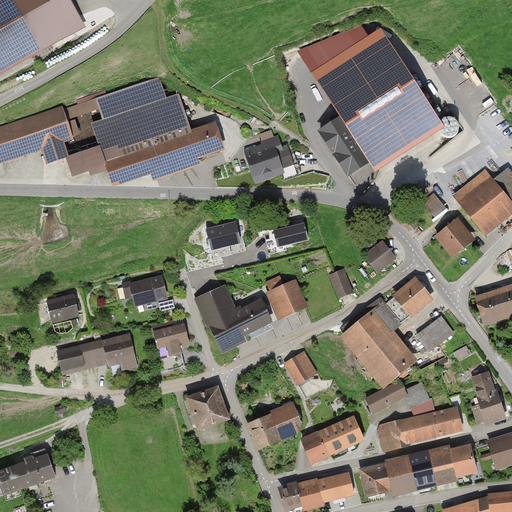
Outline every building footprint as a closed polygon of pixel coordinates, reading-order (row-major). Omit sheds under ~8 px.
[(63,0),(1,0),(0,1),(0,61),(75,20),(63,0)] [(379,33),(310,78),(376,180),(445,135),(379,33)] [(100,113),(103,124),(168,103),(160,79),(64,111),(74,143),(92,137),(85,118),(100,113)] [(103,124),(93,127),(101,151),(70,162),(67,162),(73,181),(90,175),(92,180),(109,174),(115,189),(153,176),(155,182),(200,166),(199,162),(225,153),(216,127),(193,135),(180,98),(168,103),(103,124)] [(63,108),(0,128),(0,166),(43,153),(48,169),(67,162),(70,162),(65,148),(75,145),(74,143),(64,111),(63,108)] [(266,143),(247,149),(258,180),(292,171),(287,157),(293,156),(286,138),(279,140),(278,132),(264,136),(266,143)] [(511,198),(497,180),(465,206),(488,234),(511,214),(511,198)] [(435,194),(424,203),(433,216),(444,207),(435,194)] [(481,243),(462,220),(444,235),(463,257),(481,243)] [(236,223),(207,230),(212,252),(241,245),(236,223)] [(275,238),(267,240),(271,255),(286,251),(285,246),(309,241),(305,225),(274,232),(275,238)] [(390,244),(369,258),(380,276),(402,262),(390,244)] [(348,270),(333,275),(340,297),(356,292),(348,270)] [(170,275),(126,284),(128,293),(136,291),(139,304),(175,298),(170,275)] [(270,286),(281,283),(280,277),(268,280),(270,286)] [(301,281),(273,293),(286,321),(313,308),(301,281)] [(415,281),(372,316),(388,335),(431,299),(415,281)] [(232,288),(199,302),(222,355),(255,341),(253,336),(277,326),(266,300),(241,311),(232,288)] [(511,291),(477,301),(483,326),(511,318),(511,291)] [(80,297),(51,303),(55,323),(84,317),(80,297)] [(442,315),(416,333),(428,350),(454,332),(442,315)] [(372,316),(349,335),(387,382),(411,363),(388,335),(372,316)] [(181,321),(151,327),(157,356),(187,350),(187,347),(195,345),(191,325),(182,326),(181,321)] [(132,335),(57,353),(62,372),(111,361),(112,365),(123,362),(124,367),(139,364),(132,335)] [(455,352),(460,360),(471,353),(467,345),(455,352)] [(307,352),(286,363),(299,387),(320,376),(307,352)] [(497,376),(474,380),(483,427),(511,420),(511,410),(509,397),(502,399),(497,376)] [(403,384),(365,402),(370,414),(408,397),(403,384)] [(425,384),(408,392),(417,409),(433,401),(425,384)] [(220,391),(189,402),(199,433),(230,423),(220,391)] [(54,406),(58,415),(68,410),(65,402),(54,406)] [(302,405),(250,425),(259,451),(312,431),(302,405)] [(460,410),(378,428),(383,452),(465,435),(460,410)] [(357,420),(300,442),(308,464),(366,442),(357,420)] [(511,436),(488,444),(496,469),(511,464),(511,436)] [(476,440),(359,466),(365,494),(394,488),(395,491),(462,475),(462,472),(482,467),(476,440)] [(27,464),(0,474),(0,479),(7,497),(60,477),(53,457),(45,460),(43,454),(25,460),(27,464)] [(318,476),(324,499),(355,491),(349,468),(318,476)] [(324,499),(318,476),(317,474),(296,480),(302,503),(304,508),(325,503),(324,499)] [(302,503),(296,480),(296,478),(278,483),(284,507),(302,503)] [(483,499),(449,508),(450,511),(510,511),(510,495),(485,495),(483,499)]
